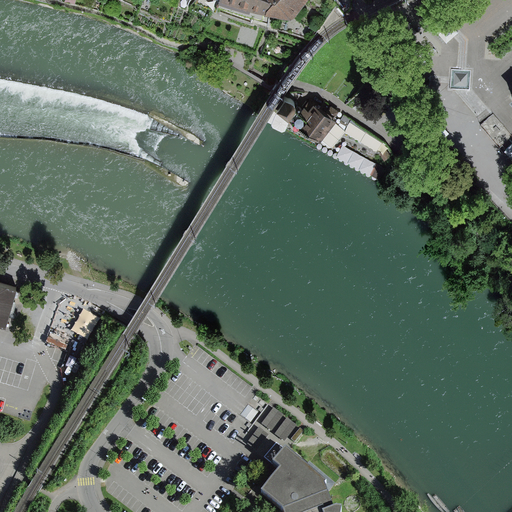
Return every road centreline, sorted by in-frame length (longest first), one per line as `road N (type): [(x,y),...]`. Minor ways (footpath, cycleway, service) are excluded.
road 1 (residential): [(158,336),(159,366),(88,468),(87,491),(98,511)]
road 2 (residential): [(0,267),(116,304)]
